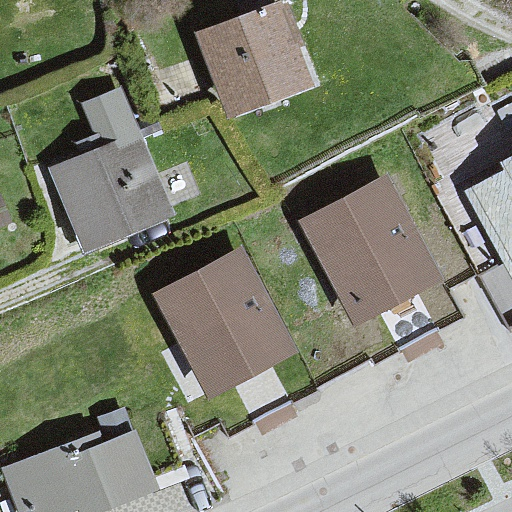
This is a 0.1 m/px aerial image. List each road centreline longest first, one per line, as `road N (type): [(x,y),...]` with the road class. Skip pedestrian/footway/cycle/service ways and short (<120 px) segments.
road 1 (residential): [(511,418),(319,511)]
road 2 (unknown): [(0,308),(127,236)]
